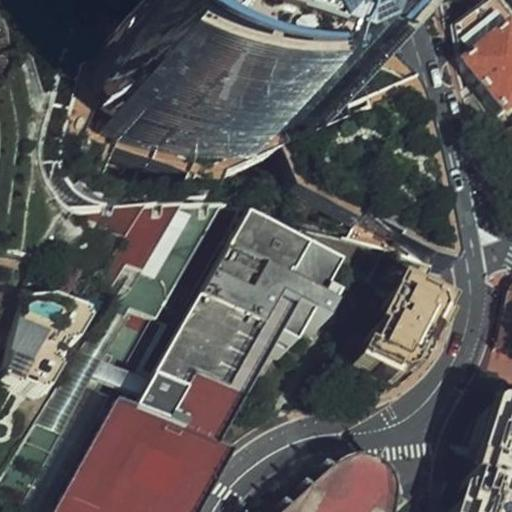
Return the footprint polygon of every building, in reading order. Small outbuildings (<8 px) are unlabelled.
[(245,0),(81,69),(61,147),(60,155),(60,164),(65,180),(72,193),(82,203),(96,212),(113,216),(238,218),(239,197),(277,184),(286,209),(337,239),(383,250),(445,269),(417,132),(412,118),(396,112),(381,104),(371,86),(368,70),(371,56),(376,42),(379,25),(370,0),(245,0)] [(511,0),(454,0),(468,17),(482,2),(502,23),(511,10),(511,0)] [(511,43),(507,36),(459,76),(499,135),(511,127),(511,140),(508,142),(511,154),(511,43)] [(396,511),(399,479),(375,461),(346,464),(291,511),(177,511),(269,332),(286,341),(303,308),(322,318),(335,292),(321,285),(322,282),(233,233),(136,421),(123,414),(73,511),(396,511)] [(443,306),(388,275),(365,328),(356,321),(346,364),(389,384),(393,373),(409,376),(443,306)] [(39,278),(7,389),(45,404),(100,308),(39,278)] [(511,511),(511,404),(493,399),(453,511),(511,511)]
